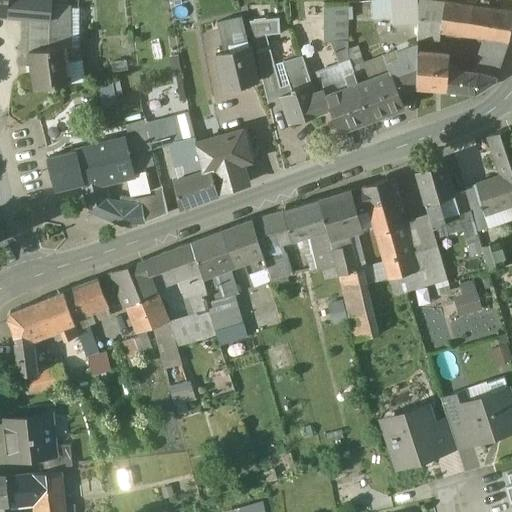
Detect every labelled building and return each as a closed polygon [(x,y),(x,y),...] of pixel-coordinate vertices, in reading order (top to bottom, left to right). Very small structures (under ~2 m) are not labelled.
[(0,0),(0,14),(8,15),(9,0),(0,0)] [(23,0),(21,17),(30,17),(51,19),(52,3),(52,0),(23,0)] [(327,0),(329,35),(340,63),(349,60),(352,67),(350,0),(327,0)] [(417,0),(391,0),(394,26),(418,23),(417,0)] [(417,0),(418,23),(417,31),(441,30),(445,2),(432,0),(417,0)] [(511,27),(511,11),(445,2),(441,30),(473,35),(492,38),(510,40),(511,27)] [(70,44),(71,5),(52,3),(51,19),(30,17),(29,48),(70,44)] [(242,17),(217,22),(224,52),(230,50),(229,45),(248,40),(242,17)] [(280,17),(248,20),(267,101),(279,96),(293,91),(291,88),(311,82),(302,55),(271,65),(265,33),(280,33),(280,17)] [(510,40),(492,38),(491,41),(489,43),(485,57),(502,62),(510,40)] [(248,40),(229,45),(230,50),(224,52),(215,54),(224,89),(257,81),(248,40)] [(417,42),(370,60),(372,65),(363,69),(363,76),(356,78),(357,82),(389,70),(387,63),(400,58),(404,67),(417,62),(417,52),(417,42)] [(70,44),(29,48),(33,84),(86,78),(84,58),(72,59),(70,44)] [(417,66),(446,69),(447,53),(417,52),(417,62),(417,66)] [(485,57),(481,71),(497,76),(502,62),(485,57)] [(404,67),(400,58),(387,63),(389,70),(391,70),(399,91),(416,85),(417,66),(417,62),(404,67)] [(349,60),(340,63),(346,80),(355,76),(352,67),(349,60)] [(370,60),(362,63),(363,69),(372,65),(370,60)] [(362,63),(352,67),(355,76),(356,78),(363,76),(363,69),(362,63)] [(446,69),(417,66),(416,85),(416,87),(475,94),(496,81),(497,76),(481,71),(477,73),(467,72),(446,69)] [(389,70),(357,82),(371,119),(404,106),(399,91),(391,70),(389,70)] [(311,82),(291,88),(293,91),(279,96),(289,122),(321,110),(321,109),(314,92),(311,82)] [(326,93),(325,94),(330,106),(339,131),(371,119),(357,82),(326,93)] [(324,88),(314,92),(321,109),(330,106),(325,94),(326,93),(324,88)] [(167,143),(196,137),(190,113),(146,123),(151,147),(167,143)] [(120,128),(123,138),(147,132),(144,121),(120,128)] [(247,129),(233,133),(241,162),(242,162),(255,158),(247,129)] [(511,136),(510,129),(489,136),(503,176),(487,182),(497,210),(511,203),(511,136)] [(147,132),(123,138),(128,155),(143,152),(143,150),(151,149),(147,132)] [(197,142),(196,143),(202,171),(210,168),(213,175),(217,195),(219,194),(218,192),(246,184),(245,182),(247,181),(242,162),(241,162),(233,133),(224,136),(197,142)] [(196,137),(167,143),(175,180),(202,171),(196,143),(197,142),(196,137)] [(123,138),(74,151),(82,182),(100,177),(132,170),(128,155),(123,138)] [(74,151),(47,157),(56,189),(82,182),(74,151)] [(444,162),(416,170),(425,202),(437,199),(453,194),(444,162)] [(175,180),(170,182),(180,209),(217,195),(213,175),(210,168),(202,171),(175,180)] [(100,177),(103,188),(126,183),(130,200),(151,195),(146,174),(134,177),(132,170),(100,177)] [(100,177),(82,182),(85,196),(103,191),(103,188),(100,177)] [(389,179),(364,186),(375,226),(376,229),(400,225),(389,179)] [(487,182),(475,186),(485,214),(497,210),(487,182)] [(375,226),(364,186),(351,190),(363,228),(375,226)] [(485,214),(475,186),(465,189),(473,219),(485,214)] [(351,190),(320,199),(326,228),(328,238),(347,232),(363,228),(351,190)] [(140,202),(107,199),(103,191),(85,196),(89,210),(122,224),(145,222),(140,202)] [(162,195),(140,202),(145,222),(165,214),(162,195)] [(320,199),(284,210),(293,239),(319,231),(326,228),(320,199)] [(437,199),(425,202),(429,215),(436,236),(448,232),(444,219),(442,214),(437,199)] [(284,210),(271,214),(280,243),(293,239),(284,210)] [(444,219),(448,232),(462,228),(467,244),(480,240),(473,219),(470,210),(444,219)] [(271,214),(253,220),(264,255),(275,252),(274,245),(280,243),(271,214)] [(400,225),(376,229),(394,293),(447,278),(436,236),(429,215),(400,225)] [(253,220),(231,228),(242,260),(247,275),(266,269),(264,255),(253,220)] [(231,228),(191,242),(199,267),(202,276),(228,268),(233,263),(242,260),(231,228)] [(326,228),(319,231),(315,240),(320,268),(334,266),(328,238),(326,228)] [(347,232),(328,238),(334,266),(339,275),(341,275),(357,270),(357,269),(347,232)] [(495,241),(481,246),(489,271),(503,267),(495,241)] [(191,242),(156,255),(161,270),(164,281),(186,273),(199,267),(191,242)] [(275,252),(264,255),(266,269),(269,278),(289,273),(283,250),(275,252)] [(156,255),(113,273),(124,299),(126,307),(158,293),(150,274),(161,270),(156,255)] [(199,267),(186,273),(198,312),(209,309),(207,304),(204,294),(206,293),(202,276),(199,267)] [(228,268),(202,276),(206,293),(204,294),(207,304),(230,297),(227,288),(233,286),(228,268)] [(357,270),(341,275),(344,290),(365,285),(361,268),(357,269),(357,270)] [(113,273),(99,278),(109,305),(124,299),(113,273)] [(99,278),(65,291),(74,318),(84,314),(109,305),(99,278)] [(365,285),(344,290),(355,339),(376,335),(365,285)] [(65,291),(38,302),(49,333),(61,328),(76,322),(74,318),(65,291)] [(482,307),(477,292),(455,299),(460,314),(482,307)] [(158,293),(126,307),(137,333),(143,331),(152,327),(168,321),(158,293)] [(230,297),(207,304),(209,309),(216,334),(220,346),(247,338),(235,296),(230,297)] [(333,325),(347,321),(342,301),(328,304),(333,325)] [(38,302),(11,312),(8,318),(18,343),(17,343),(17,345),(29,340),(49,333),(38,302)] [(198,312),(172,320),(179,345),(216,334),(209,309),(198,312)] [(84,314),(74,318),(76,322),(85,353),(94,350),(84,314)] [(179,366),(168,321),(152,327),(160,349),(166,369),(179,366)] [(151,353),(143,331),(137,333),(121,340),(130,361),(151,353)] [(29,340),(17,345),(19,359),(31,357),(29,340)] [(497,367),(511,362),(511,360),(507,344),(491,349),(497,367)] [(94,350),(85,353),(94,375),(110,370),(106,352),(97,355),(94,350)] [(31,357),(19,359),(23,394),(52,388),(48,369),(33,372),(31,357)] [(63,366),(48,369),(52,388),(68,385),(66,374),(63,366)] [(493,382),(465,389),(467,398),(496,391),(493,382)] [(467,402),(459,404),(467,427),(472,442),(487,436),(489,432),(495,430),(500,432),(511,427),(511,416),(511,414),(511,412),(511,403),(507,389),(467,402)] [(463,390),(440,397),(447,419),(452,432),(467,427),(459,404),(467,402),(463,390)] [(426,408),(411,412),(407,409),(391,415),(398,436),(389,439),(398,466),(400,465),(399,463),(431,453),(432,454),(433,454),(424,425),(431,423),(426,408)] [(50,416),(1,422),(4,446),(7,445),(8,457),(5,458),(6,460),(42,456),(48,455),(47,448),(54,447),(50,416)] [(447,419),(431,423),(424,425),(433,454),(456,446),(452,432),(447,419)] [(54,447),(47,448),(48,455),(42,456),(44,469),(72,465),(70,446),(54,447)] [(64,511),(60,471),(33,473),(34,503),(35,511),(64,511)] [(33,473),(10,476),(12,505),(34,503),(33,473)] [(10,476),(0,476),(0,506),(12,505),(10,476)]
